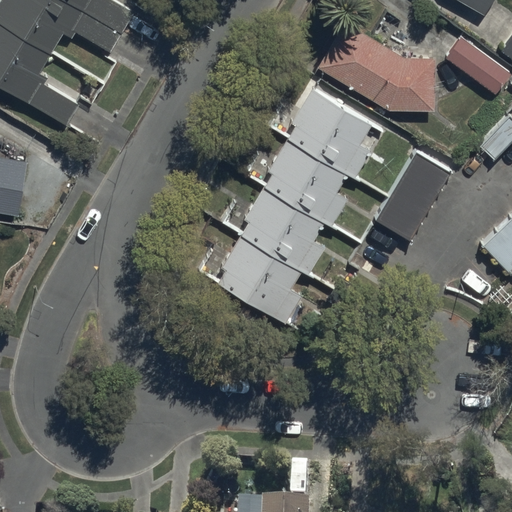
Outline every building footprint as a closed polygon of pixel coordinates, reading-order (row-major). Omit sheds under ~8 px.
[(0,0),(0,83),(65,122),(79,98),(44,77),(47,72),(38,66),(51,45),(59,30),(68,35),(72,27),(108,48),(120,27),(133,6),(121,0),(0,0)] [(316,59),(385,102),(429,104),(431,49),(401,48),(345,13),(316,59)] [(511,27),(498,46),(511,56),(511,27)] [(456,31),(441,52),(493,89),(508,68),(456,31)] [(371,118),(309,82),(289,116),(294,119),(266,166),(270,168),(243,214),(247,216),(210,279),(283,321),(301,289),(290,283),(301,265),(308,268),(324,240),(314,234),(323,218),(330,222),(347,193),(337,187),(346,170),(353,174),(371,143),(360,137),(371,118)] [(511,115),(504,108),(475,141),(491,155),(511,131),(511,115)] [(416,145),(374,215),(409,237),(452,167),(416,145)] [(0,205),(16,209),(26,153),(0,148),(0,205)] [(511,264),(511,207),(480,239),(508,267),(511,264)] [(262,511),(311,511),(312,498),(263,496),(262,511)]
